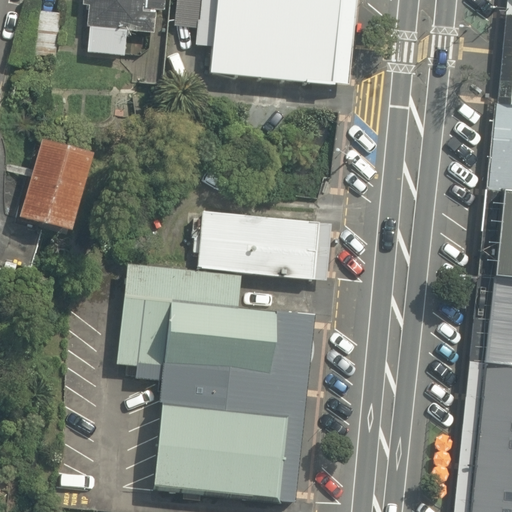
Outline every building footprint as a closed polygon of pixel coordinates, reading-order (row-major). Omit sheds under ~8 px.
[(157,0),(85,0),(80,56),(122,59),(125,31),(155,34),(157,0)] [(340,0),(212,0),(205,73),(333,85),(340,0)] [(511,108),(509,108),(503,197),(511,198),(511,108)] [(87,158),(40,143),(16,218),(63,233),(87,158)] [(511,198),(503,197),(494,284),(511,285),(511,198)] [(196,269),(238,273),(327,280),(332,221),(201,211),(196,269)] [(240,278),(128,267),(117,374),(158,379),(147,493),(292,507),(311,316),(237,309),(240,278)] [(511,285),(494,284),(485,369),(492,369),(511,371),(511,285)] [(511,511),(511,371),(492,369),(477,511),(511,511)]
